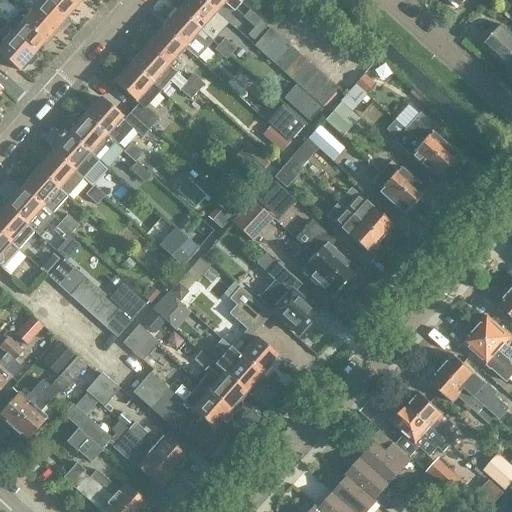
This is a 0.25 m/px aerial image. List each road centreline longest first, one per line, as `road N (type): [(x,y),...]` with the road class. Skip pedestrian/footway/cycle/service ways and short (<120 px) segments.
road 1 (residential): [(233,511),(511,205)]
road 2 (residential): [(0,147),(127,0)]
road 3 (residential): [(511,112),(383,0)]
road 4 (unknown): [(0,291),(117,392)]
